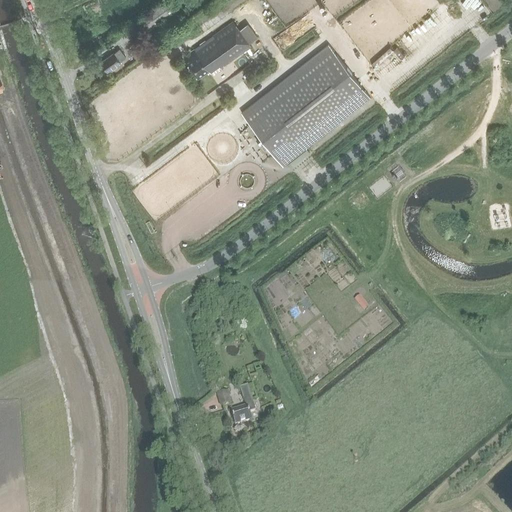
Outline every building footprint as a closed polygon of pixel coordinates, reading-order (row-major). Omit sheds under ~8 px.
[(145,35),(174,14),(165,1),(135,22),(145,35)] [(207,40),(186,56),(189,61),(186,62),(197,78),(208,70),(210,73),(218,67),(219,68),(223,66),(242,53),(251,46),(249,44),(233,22),(207,40)] [(260,146),(264,142),(283,166),(370,98),(328,45),(241,113),(260,137),(256,140),(260,146)] [(377,66),(394,49),(390,45),(373,62),(377,66)] [(125,58),(119,49),(114,53),(113,53),(100,63),(107,72),(120,62),(125,58)] [(359,296),(355,300),(364,311),(368,308),(359,296)] [(255,411),(247,387),(240,389),(246,407),(230,412),(235,426),(251,421),(249,413),(255,411)] [(216,395),(220,407),(231,403),(227,392),(216,395)]
